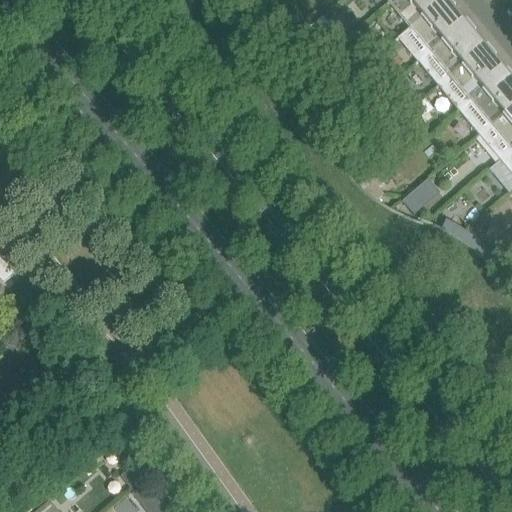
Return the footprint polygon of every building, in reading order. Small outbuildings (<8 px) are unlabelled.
[(389,5),(410,29),(444,0),(394,0),(389,4),(389,5)] [(418,64),(467,22),(464,24),(453,10),(455,8),(448,0),(444,0),(410,29),(397,39),(418,64)] [(287,17),(282,10),(275,16),(279,23),(284,30),(291,25),(287,17)] [(316,12),(305,20),(312,27),(322,19),(316,12)] [(438,88),(451,78),(488,47),(487,47),(484,49),(473,35),(476,33),(467,22),(418,64),(438,88)] [(309,29),(296,40),(305,51),(318,40),(309,29)] [(328,43),(319,50),(324,56),(333,49),(328,43)] [(459,113),(508,72),(508,71),(505,74),(494,60),(496,57),(488,47),(451,78),(438,88),(459,113)] [(479,137),(491,127),(511,110),(511,76),(508,72),(459,113),(479,137)] [(312,99),(311,101),(310,101),(303,107),(308,113),(317,105),(312,99)] [(313,119),(315,118),(315,117),(322,112),(317,105),(308,113),(313,119)] [(500,162),(511,151),(511,110),(491,127),(479,137),(500,162)] [(343,124),(333,132),(338,139),(348,131),(343,124)] [(500,162),(489,171),(509,196),(511,193),(511,151),(511,152),(500,162)] [(365,190),(366,189),(383,175),(377,169),(358,185),(365,190)] [(387,181),(383,175),(366,189),(378,199),(383,195),(378,188),(387,181)] [(424,183),(401,202),(411,213),(433,195),(424,183)] [(0,257),(0,272),(8,282),(15,275),(0,257)] [(511,264),(510,263),(500,271),(507,281),(511,276),(511,264)] [(35,307),(21,319),(30,330),(44,317),(35,307)] [(166,511),(143,485),(131,495),(145,511),(166,511)] [(57,511),(49,502),(38,511),(57,511)]
